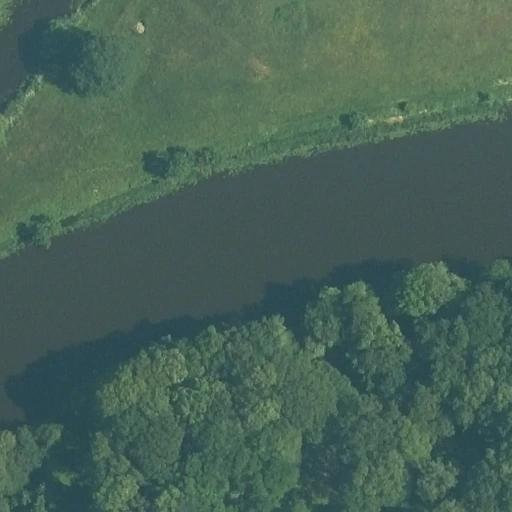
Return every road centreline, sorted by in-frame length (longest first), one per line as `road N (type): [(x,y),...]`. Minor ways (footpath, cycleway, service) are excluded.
road 1 (track): [(288,396),(82,487)]
road 2 (track): [(511,419),(386,409)]
